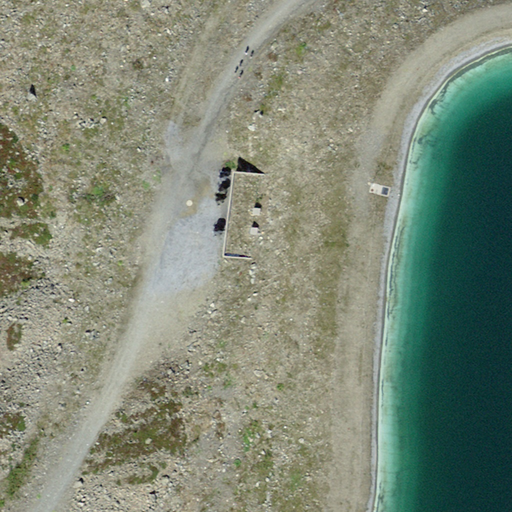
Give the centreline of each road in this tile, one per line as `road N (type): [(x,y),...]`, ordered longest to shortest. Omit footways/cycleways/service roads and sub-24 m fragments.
road 1 (track): [(298,0),(265,28),(215,96),(122,358),(40,511)]
road 2 (track): [(330,511),(380,130),(414,57),(474,20),(511,19)]
